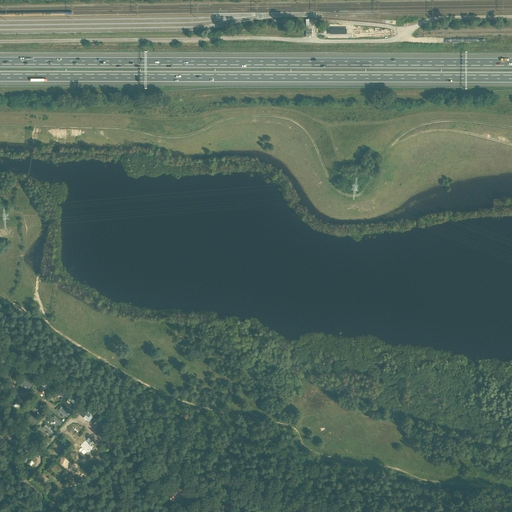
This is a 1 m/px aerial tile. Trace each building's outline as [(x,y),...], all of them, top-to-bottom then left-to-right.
[(9,361),(5,369),(12,373),(14,374),(18,366),(16,365),(9,361)] [(29,366),(26,369),(33,376),(36,373),(29,366)] [(24,379),(22,384),(30,389),(33,384),(24,379)] [(39,380),(37,382),(46,390),(48,387),(47,386),(49,384),(45,381),(43,383),(39,380)] [(57,389),(55,393),(64,398),(66,395),(57,389)] [(16,396),(11,404),(14,406),(16,403),(19,399),(16,396)] [(62,407),(59,410),(68,417),(70,414),(62,407)] [(87,409),(82,414),(88,419),(92,413),(87,409)] [(31,415),(29,418),(38,424),(40,420),(31,415)] [(54,416),(52,419),(60,426),(63,423),(54,416)] [(7,432),(13,427),(9,422),(3,427),(7,432)] [(46,425),(43,428),(48,432),(50,434),(52,435),(54,432),(46,425)] [(36,437),(28,444),(31,448),(38,441),(37,440),(38,440),(36,437)] [(81,447),(78,450),(85,456),(88,453),(89,454),(94,448),(86,440),(80,446),(81,447)] [(9,456),(6,459),(12,464),(15,461),(14,460),(15,459),(10,455),(9,456)] [(174,490),(170,496),(176,500),(178,498),(178,499),(179,497),(180,494),(181,493),(186,496),(188,493),(182,488),(178,493),(174,490)] [(27,499),(23,497),(21,501),(19,500),(18,503),(23,506),(27,499)]
